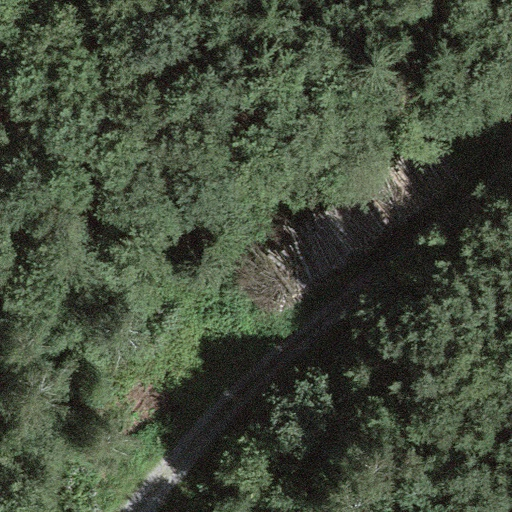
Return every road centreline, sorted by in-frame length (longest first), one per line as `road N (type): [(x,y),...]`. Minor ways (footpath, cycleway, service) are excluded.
road 1 (track): [(511,191),(252,372),(147,488),(135,511)]
road 2 (track): [(147,488),(0,448)]
